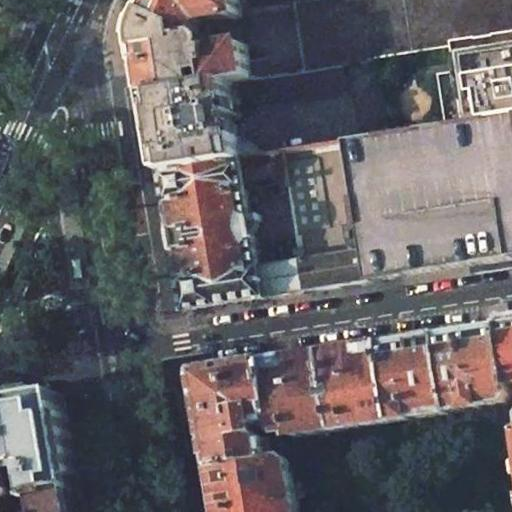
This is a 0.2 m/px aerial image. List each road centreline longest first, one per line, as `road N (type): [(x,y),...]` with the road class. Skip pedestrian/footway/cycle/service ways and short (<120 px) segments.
road 1 (residential): [(511,291),(125,347)]
road 2 (secondary): [(125,347),(70,0)]
road 3 (secondary): [(153,511),(125,347)]
road 4 (primary): [(57,0),(0,130)]
road 5 (residential): [(125,347),(0,372)]
